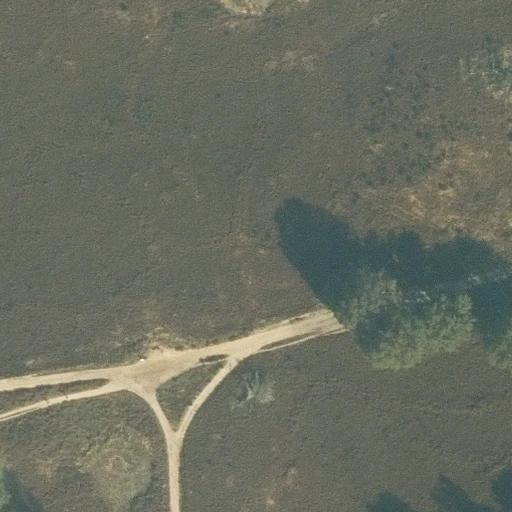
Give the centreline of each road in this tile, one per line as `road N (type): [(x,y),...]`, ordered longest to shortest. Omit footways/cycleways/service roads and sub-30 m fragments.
road 1 (track): [(272,339),(511,275)]
road 2 (track): [(0,396),(168,368)]
road 3 (track): [(175,443),(232,367),(272,339)]
